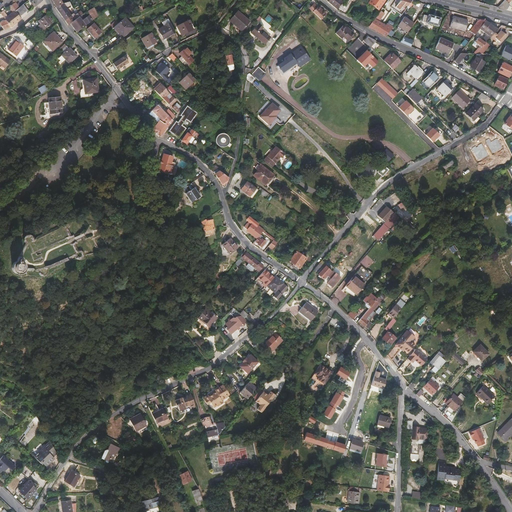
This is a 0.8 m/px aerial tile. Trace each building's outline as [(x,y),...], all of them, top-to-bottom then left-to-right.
[(329,0),(328,2),(332,5),(338,10),(342,3),(343,1),(341,0),(329,0)] [(385,0),(384,0),(370,0),(369,2),(378,9),(385,0)] [(399,10),(403,5),(407,6),(412,0),(411,0),(400,0),(395,7),(399,10)] [(505,0),(504,0),(497,7),(504,9),(506,8),(509,4),(505,0)] [(56,8),(65,20),(71,16),(71,15),(72,14),(70,12),(69,12),(67,9),(72,6),(70,1),(63,3),(56,7),(56,8)] [(312,6),(309,8),(321,20),(326,14),(318,7),(319,5),(316,1),(312,6)] [(18,9),(19,7),(16,2),(11,5),(15,11),(18,9)] [(28,10),(23,4),(19,7),(18,9),(22,14),(28,10)] [(11,5),(8,7),(9,9),(10,9),(13,12),(10,15),(9,14),(7,15),(5,13),(8,10),(7,8),(0,13),(6,20),(11,27),(22,19),(20,16),(16,12),(15,11),(11,5)] [(70,23),(77,32),(86,25),(93,20),(98,15),(93,7),(87,11),(90,14),(84,19),(82,17),(83,16),(82,14),(70,23)] [(380,10),(369,27),(386,36),(390,30),(390,29),(392,27),(388,24),(386,27),(382,24),(379,21),(385,13),(380,10)] [(82,14),(83,14),(81,11),(75,15),(74,13),(72,14),(71,15),(71,16),(65,20),(68,25),(70,23),(82,14)] [(237,11),(229,20),(242,31),(250,21),(237,11)] [(426,23),(438,26),(441,18),(428,14),(428,16),(424,15),(422,22),(426,23)] [(52,24),(45,15),(38,20),(41,23),(45,29),(52,24)] [(414,23),(404,16),(398,25),(407,32),(414,23)] [(467,20),(453,16),(450,27),(465,31),(468,20),(467,20)] [(118,23),(114,27),(118,32),(120,31),(123,35),(128,30),(129,31),(134,28),(125,17),(124,18),(118,23)] [(183,23),(177,26),(182,35),(193,29),(190,24),(192,23),(190,19),(187,21),(183,23)] [(485,21),(479,19),(470,31),(475,35),(479,29),(485,21)] [(0,21),(0,24),(4,30),(11,27),(6,20),(1,21),(0,21)] [(153,20),(149,23),(153,30),(157,27),(153,20)] [(490,23),(485,21),(479,29),(485,33),(484,35),(485,36),(482,40),(478,37),(475,42),(482,47),(486,43),(486,42),(490,37),(492,36),(498,29),(490,23)] [(170,35),(176,32),(170,22),(160,28),(162,31),(160,33),(163,38),(169,34),(170,35)] [(94,23),(87,29),(95,38),(101,32),(94,23)] [(258,24),(251,32),(264,44),(270,37),(261,30),(263,28),(258,24)] [(346,28),(343,25),(335,33),(341,39),(344,36),(346,34),(351,39),(355,35),(347,27),(346,28)] [(506,26),(501,25),(498,29),(492,36),(494,38),(499,42),(500,43),(507,35),(502,31),(506,26)] [(62,42),(54,32),(44,41),(53,50),(62,42)] [(151,33),(142,39),(147,47),(153,44),(156,42),(151,33)] [(377,41),(367,36),(364,40),(367,43),(371,47),(371,48),(377,41)] [(498,44),(499,42),(494,38),(492,36),(490,37),(498,44)] [(400,42),(411,47),(413,41),(403,37),(400,42)] [(440,37),(436,48),(443,51),(443,50),(449,53),(454,43),(440,37)] [(24,46),(15,39),(8,50),(16,56),(24,46)] [(34,45),(29,39),(26,42),(31,48),(34,45)] [(489,45),(486,42),(486,43),(482,47),(476,53),(481,54),(489,45)] [(501,56),(511,61),(511,48),(506,46),(501,56)] [(301,47),(284,59),(286,61),(278,66),(283,73),(297,63),(299,66),(310,59),(301,47)] [(66,59),(69,63),(77,56),(69,48),(62,55),(66,59)] [(182,56),(179,59),(183,63),(186,60),(189,64),(194,60),(188,55),(191,52),(187,48),(184,50),(184,49),(179,53),(182,56)] [(224,52),(225,58),(226,58),(228,65),(229,70),(233,69),(234,68),(233,64),(231,57),(233,56),(232,50),(224,52)] [(367,50),(357,60),(363,67),(368,62),(373,67),(378,62),(367,50)] [(460,53),(454,61),(458,64),(467,53),(460,53)] [(0,65),(5,68),(11,61),(1,54),(0,54),(0,65)] [(389,55),(384,60),(391,68),(392,69),(400,61),(393,54),(391,55),(390,57),(389,55)] [(124,56),(113,63),(117,70),(129,63),(124,56)] [(476,57),(470,67),(479,72),(484,62),(476,57)] [(511,69),(511,66),(502,62),(498,72),(508,77),(511,69)] [(163,63),(156,71),(165,80),(168,77),(165,74),(170,69),(169,68),(166,66),(163,63)] [(416,79),(409,86),(411,88),(426,73),(422,69),(421,70),(416,65),(415,66),(414,65),(406,73),(411,77),(412,75),(416,79)] [(258,67),(252,74),(259,80),(262,76),(266,73),(258,67)] [(439,78),(432,71),(422,81),(429,88),(439,78)] [(195,80),(189,73),(179,82),(186,89),(195,80)] [(246,78),(252,83),(254,80),(255,78),(249,73),(247,75),(246,78)] [(499,75),(494,85),(503,90),(508,79),(499,75)] [(85,94),(99,92),(97,77),(83,79),(85,94)] [(376,83),(392,98),(398,93),(382,78),(376,83)] [(445,80),(437,89),(444,96),(453,88),(445,80)] [(161,84),(154,90),(169,105),(170,106),(176,100),(172,96),(169,100),(166,97),(165,95),(168,92),(166,89),(161,84)] [(41,94),(49,89),(44,85),(38,89),(41,94)] [(459,90),(466,96),(469,92),(461,87),(459,90)] [(412,89),(407,95),(416,104),(422,99),(422,98),(420,97),(412,89)] [(463,108),(470,100),(466,96),(459,90),(452,97),(463,108)] [(62,113),(60,96),(49,98),(49,102),(43,103),(45,114),(50,113),(51,117),(59,116),(59,113),(62,113)] [(402,97),(396,104),(398,107),(405,100),(402,97)] [(405,101),(399,107),(406,115),(409,113),(410,114),(414,110),(405,101)] [(167,131),(179,140),(188,127),(183,124),(185,120),(190,124),(199,112),(187,103),(178,115),(181,117),(179,121),(176,119),(167,131)] [(483,110),(476,103),(466,114),(473,120),(483,110)] [(261,116),(269,124),(274,119),(272,118),(279,110),(272,104),(264,113),(261,116)] [(172,120),(175,116),(168,110),(165,113),(157,105),(148,114),(157,123),(152,130),(161,136),(163,132),(164,132),(173,120),(172,120)] [(197,125),(194,125),(194,127),(197,127),(197,130),(199,132),(200,133),(202,134),(203,134),(206,134),(208,133),(209,133),(211,131),(211,130),(211,128),(212,126),(211,125),(210,123),(210,122),(208,120),(205,119),(203,119),(201,120),(200,121),(198,123),(197,125)] [(199,139),(202,136),(189,127),(185,132),(187,133),(181,140),(186,144),(190,139),(192,136),(193,137),(194,136),(196,134),(197,135),(195,136),(199,139)] [(439,135),(433,128),(426,135),(432,142),(439,135)] [(229,147),(231,144),(229,143),(229,141),(229,140),(229,138),(229,137),(228,136),(227,135),(225,134),(224,133),(223,133),(220,134),(219,134),(218,135),(217,137),(216,139),(216,141),(216,143),(218,145),(219,146),(220,146),(221,147),(222,147),(224,147),(225,146),(227,145),(229,147)] [(486,141),(493,154),(504,148),(497,138),(492,141),(490,138),(486,141)] [(489,156),(482,143),(478,145),(478,146),(476,147),(476,146),(472,148),(478,162),(489,156)] [(267,156),(275,163),(280,157),(282,158),(285,154),(276,146),(267,156)] [(386,149),(381,155),(388,161),(393,155),(386,149)] [(173,157),(164,154),(159,171),(172,174),(174,166),(170,165),(171,162),(173,157)] [(267,156),(264,160),(272,167),(275,163),(267,156)] [(356,171),(356,173),(357,175),(358,177),(360,178),(362,179),(364,180),(367,180),(369,180),(371,179),(373,178),(374,176),(375,174),(376,172),(376,170),(376,167),(375,165),(374,163),(372,162),(371,160),(368,160),(366,159),(364,160),(362,160),(360,161),(358,163),(357,165),(356,167),(355,169),(356,171)] [(258,171),(254,176),(266,185),(274,175),(260,164),(256,169),(258,171)] [(383,165),(378,172),(383,176),(389,170),(383,165)] [(217,169),(213,172),(222,185),(221,185),(223,187),(226,187),(228,177),(217,169)] [(192,179),(194,181),(205,174),(203,172),(192,179)] [(253,192),(256,188),(247,181),(241,190),(250,196),(253,192)] [(185,193),(191,202),(200,196),(191,183),(187,186),(182,189),(181,190),(185,193)] [(262,193),(261,194),(265,197),(268,193),(260,187),(257,190),(262,193)] [(378,216),(385,222),(373,236),(378,240),(399,217),(394,213),(386,206),(378,216)] [(257,238),(262,232),(257,227),(256,227),(258,224),(249,217),(247,220),(249,221),(244,227),(250,232),(257,238)] [(65,228),(69,228),(70,227),(71,225),(72,223),(71,222),(71,221),(69,219),(65,218),(63,219),(61,221),(61,224),(64,226),(65,228)] [(205,219),(201,222),(202,227),(203,226),(204,231),(203,231),(204,236),(214,233),(213,229),(211,219),(206,221),(205,219)] [(297,237),(299,239),(307,231),(304,229),(297,237)] [(266,232),(265,234),(273,240),(275,239),(266,232)] [(35,240),(34,237),(33,235),(31,233),(29,233),(26,233),(24,235),(23,237),(24,240),(25,242),(29,244),(30,243),(31,242),(35,240)] [(260,235),(255,241),(258,243),(257,244),(261,247),(266,242),(262,239),(263,237),(260,235)] [(230,238),(222,244),(230,254),(238,248),(230,238)] [(268,246),(272,249),(277,243),(273,240),(268,246)] [(80,250),(78,250),(75,252),(74,254),(75,257),(75,258),(77,259),(79,260),(83,258),(84,256),(84,255),(84,254),(84,253),(83,252),(82,250),(80,250)] [(263,266),(245,251),(241,256),(236,263),(239,265),(242,261),(241,261),(243,257),(249,262),(248,263),(252,266),(255,268),(259,272),(263,266)] [(295,265),(299,268),(306,258),(305,257),(300,254),(296,251),(289,261),(293,264),(295,265)] [(402,257),(404,260),(410,255),(406,251),(404,253),(405,254),(402,257)] [(20,260),(17,260),(15,260),(13,261),(12,263),(11,265),(11,267),(12,270),(14,272),(17,273),(20,273),(22,271),(23,270),(24,267),(24,265),(23,263),(22,262),(21,261),(20,260)] [(326,264),(322,260),(314,269),(317,272),(317,273),(319,275),(321,277),(324,280),(327,276),(328,276),(331,272),(324,265),(326,264)] [(48,269),(48,265),(39,267),(38,271),(38,273),(39,274),(41,275),(44,276),(46,275),(48,273),(49,271),(48,269)] [(354,275),(342,289),(354,296),(365,284),(372,275),(362,266),(354,275)] [(275,277),(266,269),(259,277),(264,282),(263,283),(266,286),(275,277)] [(331,272),(328,276),(331,279),(327,283),(333,287),(341,277),(332,270),(331,272)] [(284,283),(276,276),(275,277),(266,286),(275,293),(284,283)] [(220,284),(215,289),(223,298),(225,296),(224,294),(221,287),(220,284)] [(273,296),(277,299),(288,287),(285,284),(273,296)] [(370,307),(377,299),(370,293),(367,297),(366,296),(362,300),(366,303),(370,307)] [(369,308),(358,321),(365,327),(366,326),(369,322),(370,321),(369,321),(367,318),(373,311),(380,303),(379,302),(381,300),(378,297),(377,299),(370,307),(369,308)] [(400,299),(396,304),(401,308),(405,303),(400,299)] [(318,311),(306,302),(299,311),(311,321),(318,311)] [(401,308),(396,304),(388,314),(393,318),(401,308)] [(199,317),(211,327),(218,318),(206,309),(199,317)] [(243,310),(240,314),(245,318),(248,315),(243,310)] [(259,310),(253,316),(258,321),(264,315),(259,310)] [(351,310),(347,314),(352,319),(356,314),(351,310)] [(367,318),(369,321),(376,313),(373,311),(367,318)] [(236,319),(235,320),(234,318),(232,320),(231,319),(229,321),(229,322),(226,324),(229,328),(227,329),(231,334),(238,328),(239,329),(241,328),(240,326),(244,326),(245,322),(247,321),(245,319),(242,316),(241,317),(241,316),(240,317),(237,317),(236,319)] [(393,318),(385,329),(387,331),(391,326),(396,320),(393,318)] [(287,341),(276,330),(274,331),(276,333),(264,345),(271,352),(283,340),(285,342),(287,341)] [(415,337),(407,330),(387,354),(392,360),(401,349),(402,347),(404,349),(408,352),(415,344),(411,341),(415,337)] [(396,338),(388,331),(382,338),(390,345),(396,338)] [(169,342),(166,345),(168,348),(169,348),(172,351),(175,349),(170,343),(169,342)] [(166,345),(162,348),(167,355),(172,351),(169,348),(168,348),(166,345)] [(488,354),(480,345),(473,352),(481,360),(488,354)] [(427,359),(416,349),(407,359),(412,363),(414,360),(421,366),(427,359)] [(276,373),(289,356),(286,353),(283,357),(281,355),(272,363),(276,367),(273,371),(276,373)] [(454,353),(452,355),(462,365),(464,362),(454,353)] [(248,374),(259,362),(251,354),(247,358),(243,362),(240,366),(248,374)] [(441,358),(437,354),(430,362),(433,364),(434,366),(431,370),(435,373),(438,369),(445,361),(441,358)] [(332,372),(321,365),(315,373),(319,376),(317,379),(325,383),(332,372)] [(349,373),(340,367),(336,374),(340,377),(338,380),(345,384),(347,381),(345,380),(349,373)] [(478,367),(475,370),(479,374),(481,375),(483,372),(481,369),(478,367)] [(371,386),(383,389),(386,380),(378,378),(379,373),(375,372),(371,386)] [(439,387),(430,379),(423,387),(432,395),(439,387)] [(413,388),(416,385),(412,381),(408,386),(412,390),(413,388)] [(248,398),(257,388),(250,382),(241,392),(248,398)] [(495,397),(483,385),(476,393),(482,399),(483,398),(488,403),(495,397)] [(227,399),(221,389),(216,392),(216,393),(214,394),(214,395),(210,398),(209,396),(204,399),(204,400),(207,405),(209,405),(211,404),(214,408),(218,405),(220,407),(224,404),(223,402),(227,399)] [(338,389),(330,402),(336,405),(337,406),(343,396),(342,396),(344,392),(338,389)] [(416,394),(419,397),(424,392),(421,389),(416,394)] [(264,391),(256,402),(260,405),(257,409),(262,413),(276,395),(271,391),(268,395),(264,391)] [(195,406),(191,394),(186,395),(174,400),(176,405),(178,405),(180,411),(186,409),(186,408),(190,407),(190,408),(193,407),(195,406)] [(462,401),(453,394),(445,403),(454,410),(462,401)] [(334,409),(336,405),(330,402),(322,414),(329,419),(335,409),(334,409)] [(168,419),(163,408),(151,413),(156,424),(168,419)] [(147,426),(140,413),(129,419),(136,432),(147,426)] [(389,427),(391,418),(380,415),(378,424),(389,427)] [(505,441),(508,438),(507,437),(509,435),(510,436),(511,434),(511,417),(497,433),(505,441)] [(219,435),(225,427),(224,423),(216,425),(217,430),(205,432),(207,437),(218,435),(219,435)] [(427,439),(428,430),(419,429),(419,428),(413,427),(412,439),(417,439),(417,438),(427,439)] [(479,427),(469,432),(477,447),(486,443),(479,427)] [(304,440),(314,443),(317,436),(306,432),(304,440)] [(20,442),(24,446),(30,439),(25,435),(20,442)] [(317,436),(314,443),(328,448),(331,441),(327,440),(327,439),(317,436)] [(364,442),(352,438),(351,442),(349,448),(349,449),(361,452),(364,442)] [(331,441),(328,448),(343,452),(346,445),(335,441),(335,443),(331,441)] [(54,449),(50,442),(34,457),(40,463),(42,462),(45,466),(50,462),(51,460),(54,458),(53,457),(56,453),(54,450),(54,449)] [(117,454),(120,448),(110,443),(107,449),(108,450),(104,459),(111,463),(115,453),(117,454)] [(417,461),(419,447),(411,446),(409,461),(417,461)] [(377,453),(375,465),(385,467),(385,463),(386,463),(388,454),(377,453)] [(0,459),(0,472),(3,470),(4,471),(8,467),(11,470),(15,466),(3,456),(0,459)] [(454,464),(454,463),(445,462),(445,461),(438,460),(436,478),(443,479),(443,478),(448,479),(448,477),(453,478),(453,479),(460,480),(462,465),(454,464)] [(83,476),(73,471),(67,482),(76,487),(83,476)] [(191,480),(187,471),(178,475),(182,484),(191,480)] [(379,474),(376,490),(388,491),(389,484),(388,484),(389,476),(379,474)] [(30,480),(20,492),(27,499),(38,487),(30,480)] [(358,504),(360,487),(358,487),(349,486),(347,502),(358,504)] [(201,500),(198,489),(192,491),(195,502),(201,500)] [(297,496),(287,495),(286,510),(295,511),(297,496)] [(159,505),(157,497),(145,500),(148,508),(159,505)] [(72,511),(71,503),(71,500),(61,501),(62,511),(72,511)]
